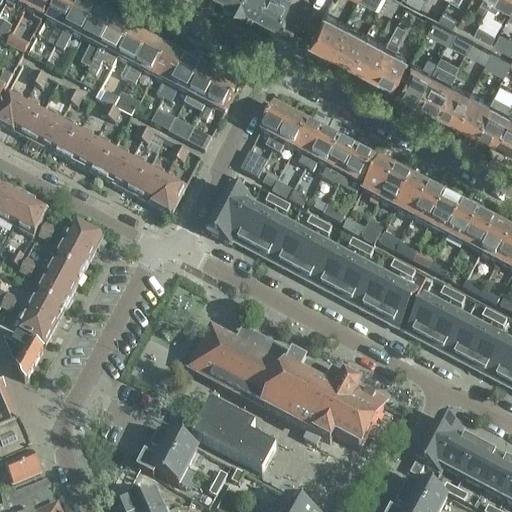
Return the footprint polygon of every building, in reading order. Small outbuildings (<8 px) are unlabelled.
[(15,7),(25,12),(31,0),(9,0),(6,7),(14,11),(15,7)] [(31,0),(25,12),(35,17),(33,21),(41,25),(54,0),(31,0)] [(50,42),(57,46),(79,5),(73,2),(71,0),(58,0),(46,23),(57,29),(50,42)] [(245,7),(255,13),(261,0),(236,0),(235,4),(244,9),(245,7)] [(261,0),(255,13),(264,17),(263,19),(273,24),(274,22),(275,22),(286,0),(261,0)] [(511,0),(492,0),(488,7),(496,11),(501,0),(511,5),(511,2),(511,0)] [(71,37),(81,42),(96,14),(95,14),(94,11),(88,8),(85,9),(79,5),(57,46),(53,53),(61,57),(65,50),(71,37)] [(438,20),(452,28),(457,19),(443,11),(438,20)] [(0,17),(0,23),(4,26),(9,17),(2,14),(0,17)] [(81,67),(89,71),(114,24),(108,21),(107,18),(101,15),(99,16),(96,14),(81,42),(91,47),(81,67)] [(323,48),(330,52),(345,25),(324,14),(310,41),(313,43),(313,46),(320,49),(323,48)] [(428,32),(447,43),(453,33),(433,22),(428,32)] [(112,71),(118,61),(132,33),(130,32),(129,30),(123,27),(121,27),(114,24),(89,71),(88,75),(96,79),(102,66),(112,71)] [(385,47),(371,74),(379,78),(379,80),(386,84),(389,83),(392,84),(406,57),(394,51),(398,44),(396,44),(404,29),(396,24),(385,46),(385,47)] [(349,62),(351,63),(365,36),(345,25),(330,52),(338,57),(339,59),(346,63),(349,62)] [(495,36),(478,27),(474,35),(490,44),(495,36)] [(121,80),(128,84),(150,43),(143,39),(143,37),(136,34),(134,34),(132,33),(118,61),(128,67),(121,80)] [(453,33),(447,43),(466,52),(471,42),(453,33)] [(363,69),(371,74),(385,47),(385,46),(365,36),(351,63),(353,64),(354,67),(360,70),(363,69)] [(7,48),(24,57),(29,48),(11,39),(7,48)] [(494,45),(511,54),(511,52),(511,46),(497,39),(494,45)] [(142,74),(153,80),(167,52),(165,51),(165,48),(158,45),(156,46),(150,43),(128,84),(135,88),(142,74)] [(471,54),(486,62),(491,53),(476,45),(471,54)] [(21,58),(0,47),(0,56),(17,66),(21,58)] [(156,98),(164,102),(185,61),(179,58),(178,56),(172,52),(170,53),(167,52),(153,80),(163,85),(156,98)] [(491,53),(486,62),(494,65),(498,57),(491,53)] [(397,90),(416,100),(431,73),(436,63),(436,62),(428,58),(422,69),(411,63),(397,90)] [(502,58),(495,71),(504,76),(511,63),(502,58)] [(178,93),(188,99),(203,71),(201,70),(200,67),(194,64),(191,65),(185,61),(164,102),(171,106),(178,93)] [(455,73),(448,69),(436,63),(431,73),(416,100),(436,110),(450,83),(455,73)] [(184,107),(201,116),(220,80),(214,77),(214,74),(207,71),(205,72),(203,71),(188,99),(184,107)] [(0,102),(12,79),(4,75),(0,83),(0,102)] [(29,85),(35,88),(41,78),(34,75),(29,85)] [(41,78),(35,88),(42,92),(47,81),(41,78)] [(220,80),(201,116),(199,121),(206,125),(213,112),(224,118),(239,90),(236,88),(236,86),(229,83),(227,83),(220,80)] [(436,110),(455,120),(469,94),(450,83),(436,110)] [(64,104),(70,107),(76,97),(70,93),(64,104)] [(455,120),(474,131),(489,104),(469,94),(455,120)] [(102,105),(113,111),(118,101),(106,95),(102,105)] [(0,110),(0,128),(10,134),(25,106),(8,96),(0,110)] [(76,97),(70,107),(77,111),(83,100),(76,97)] [(113,111),(121,115),(132,120),(136,111),(118,102),(113,111)] [(474,131),(494,141),(508,114),(489,104),(474,131)] [(10,134),(28,143),(43,115),(25,106),(10,134)] [(101,119),(108,122),(113,112),(107,108),(101,119)] [(265,150),(273,154),(292,118),(285,115),(286,113),(277,108),(277,110),(274,109),(260,135),(270,141),(265,150)] [(113,112),(108,122),(114,126),(120,115),(113,112)] [(494,141),(511,150),(511,116),(508,114),(494,141)] [(28,143),(46,153),(61,124),(43,115),(28,143)] [(157,115),(152,126),(161,131),(169,135),(174,124),(157,115)] [(285,148),(294,153),(309,125),(300,120),(299,122),(292,118),(273,154),(280,158),(285,148)] [(169,135),(187,145),(193,132),(175,123),(169,135)] [(46,153),(64,162),(79,134),(61,124),(46,153)] [(298,167),(306,171),(325,136),(317,132),(318,130),(309,125),(294,153),(303,158),(298,167)] [(135,141),(141,145),(147,134),(140,130),(135,141)] [(193,132),(187,145),(205,154),(211,142),(193,132)] [(64,162),(82,172),(97,143),(79,134),(64,162)] [(147,134),(141,145),(134,159),(149,168),(157,153),(159,154),(165,143),(153,137),(147,134)] [(318,166),(327,171),(342,143),(333,138),(332,140),(325,136),(306,171),(313,175),(318,166)] [(82,172),(100,181),(115,153),(97,143),(82,172)] [(335,197),(339,189),(338,189),(357,153),(350,149),(351,147),(342,143),(327,171),(336,176),(327,193),(335,197)] [(170,160),(177,163),(183,153),(176,149),(170,160)] [(100,181),(117,191),(132,162),(115,153),(100,181)] [(183,153),(177,163),(183,167),(189,156),(183,153)] [(338,189),(339,189),(356,198),(375,162),(373,161),(374,159),(365,155),(364,156),(357,153),(338,189)] [(250,156),(240,173),(258,182),(267,165),(250,156)] [(117,191),(135,200),(150,172),(132,162),(117,191)] [(362,196),(379,204),(396,173),(379,164),(362,196)] [(135,200),(153,209),(168,181),(150,172),(135,200)] [(379,204),(396,213),(413,182),(396,173),(379,204)] [(207,236),(229,247),(252,204),(238,196),(245,185),(237,180),(207,236)] [(168,181),(153,209),(171,219),(186,191),(168,181)] [(396,213),(413,222),(429,191),(413,182),(396,213)] [(0,210),(9,193),(0,187),(0,210)] [(277,197),(289,203),(294,195),(281,188),(277,197)] [(413,222),(430,231),(446,199),(429,191),(413,222)] [(0,210),(0,222),(14,230),(28,203),(9,193),(0,210)] [(294,195),(289,203),(289,204),(302,211),(307,202),(294,195)] [(265,204),(276,210),(280,203),(269,197),(265,204)] [(430,231),(446,240),(463,208),(446,199),(430,231)] [(28,203),(14,230),(33,240),(48,213),(28,203)] [(280,203),(276,210),(287,216),(290,209),(280,203)] [(245,248),(253,253),(270,221),(251,211),(254,205),(252,204),(229,247),(231,248),(232,245),(241,250),(245,248)] [(446,240),(463,249),(480,217),(463,208),(446,240)] [(323,218),(341,227),(345,219),(328,210),(323,218)] [(463,249),(480,258),(497,226),(480,217),(463,249)] [(307,227),(318,232),(322,225),(311,219),(307,227)] [(262,261),(272,267),(291,232),(270,221),(253,253),(262,257),(262,261)] [(342,232),(360,241),(365,232),(347,223),(342,232)] [(376,245),(379,246),(383,239),(380,238),(384,232),(369,224),(365,232),(360,241),(374,248),(376,245)] [(322,225),(318,232),(328,238),(332,231),(322,225)] [(480,258),(497,267),(511,238),(511,234),(497,226),(480,258)] [(45,227),(42,233),(52,238),(56,232),(45,227)] [(74,227),(64,245),(93,260),(102,242),(74,227)] [(286,270),(295,275),(312,243),(291,232),(272,267),(283,272),(286,270)] [(52,238),(42,233),(38,239),(49,245),(52,238)] [(384,236),(383,239),(379,246),(395,255),(401,245),(384,236)] [(511,238),(497,267),(511,274),(511,238)] [(349,249),(360,254),(363,247),(352,242),(349,249)] [(304,283),(314,289),(333,254),(312,243),(295,275),(304,279),(304,283)] [(64,245),(55,262),(83,277),(93,260),(64,245)] [(363,247),(360,254),(370,260),(374,253),(363,247)] [(423,270),(429,273),(433,266),(427,263),(405,251),(402,259),(423,270)] [(328,292),(337,297),(354,265),(333,254),(314,289),(325,294),(328,292)] [(11,266),(18,269),(23,259),(16,255),(11,266)] [(26,262),(23,268),(34,274),(37,267),(26,262)] [(55,262),(46,280),(74,295),(83,277),(55,262)] [(390,271),(401,277),(405,269),(394,264),(390,271)] [(345,306),(356,311),(374,276),(354,265),(337,297),(345,301),(345,306)] [(435,276),(446,282),(449,275),(439,269),(433,266),(429,273),(435,276)] [(34,274),(23,268),(19,275),(30,280),(34,274)] [(405,269),(401,277),(412,282),(415,275),(405,269)] [(449,275),(446,282),(456,287),(460,280),(449,275)] [(370,314),(378,319),(395,287),(374,276),(356,311),(366,316),(370,314)] [(46,280),(36,298),(64,313),(74,295),(46,280)] [(469,294),(479,299),(483,292),(473,286),(469,294)] [(395,287),(378,319),(387,323),(387,328),(398,334),(417,299),(395,287)] [(440,297),(450,302),(454,295),(444,290),(440,297)] [(483,292),(479,299),(490,305),(496,309),(499,305),(492,301),(494,298),(483,292)] [(454,295),(450,302),(461,308),(465,301),(454,295)] [(7,297),(4,303),(15,309),(18,303),(7,297)] [(36,298),(27,316),(55,331),(64,313),(36,298)] [(420,341),(428,345),(445,313),(423,302),(405,337),(416,343),(420,341)] [(15,309),(4,303),(1,310),(11,315),(15,309)] [(499,311),(511,317),(511,307),(503,303),(499,311)] [(482,319),(492,324),(496,317),(486,312),(482,319)] [(437,354),(447,360),(466,324),(445,313),(428,345),(437,350),(437,354)] [(55,331),(27,316),(17,334),(45,349),(55,331)] [(496,317),(492,324),(503,330),(507,323),(496,317)] [(461,363),(470,367),(487,336),(466,324),(447,360),(458,365),(461,363)] [(4,341),(13,345),(17,338),(8,333),(4,341)] [(317,449),(320,442),(330,447),(334,440),(360,454),(385,407),(345,386),(344,387),(243,333),(236,346),(211,333),(190,373),(308,435),(304,442),(317,449)] [(479,376),(489,382),(508,347),(487,336),(470,367),(479,372),(479,376)] [(17,338),(13,345),(26,352),(16,370),(22,383),(26,385),(43,352),(17,338)] [(503,385),(511,389),(511,388),(511,348),(508,347),(489,382),(499,387),(503,385)] [(191,440),(262,477),(276,451),(251,438),(255,429),(210,405),(191,440)] [(425,469),(439,476),(462,433),(440,421),(410,476),(418,481),(425,469)] [(0,466),(32,453),(32,452),(31,452),(29,446),(29,445),(28,444),(22,431),(23,430),(22,430),(20,424),(20,423),(19,422),(2,429),(0,429),(0,466)] [(157,443),(153,452),(188,471),(198,453),(159,432),(155,440),(157,443)] [(443,471),(463,481),(480,450),(471,445),(471,441),(462,436),(463,433),(462,433),(439,476),(440,477),(443,471)] [(463,481),(484,492),(502,457),(492,452),(488,454),(480,450),(463,481)] [(188,471),(153,452),(148,460),(145,459),(138,472),(153,480),(155,476),(179,489),(188,471)] [(5,469),(13,489),(41,477),(40,475),(41,472),(39,468),(36,466),(32,457),(5,469)] [(484,492),(504,503),(511,489),(511,462),(502,457),(484,492)] [(231,483),(238,487),(244,477),(237,473),(231,483)] [(220,475),(215,485),(222,489),(227,478),(220,475)] [(407,491),(402,500),(425,511),(441,511),(447,501),(408,480),(404,487),(407,491)] [(222,489),(215,485),(209,496),(216,499),(222,489)] [(443,493),(453,499),(457,492),(446,486),(443,493)] [(57,511),(50,495),(42,499),(38,491),(15,501),(13,497),(13,498),(9,490),(0,494),(0,496),(2,502),(1,502),(3,505),(2,505),(2,511),(57,511)] [(457,492),(453,499),(464,505),(468,498),(457,492)] [(161,511),(154,494),(121,508),(122,511),(161,511)] [(393,508),(391,511),(425,511),(402,500),(397,508),(393,508)] [(281,511),(307,511),(287,501),(281,511)]
